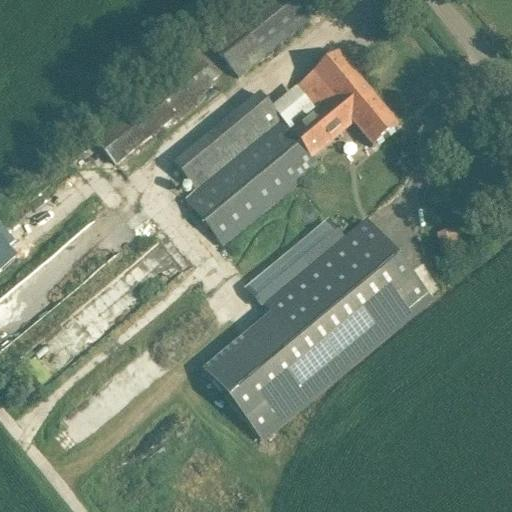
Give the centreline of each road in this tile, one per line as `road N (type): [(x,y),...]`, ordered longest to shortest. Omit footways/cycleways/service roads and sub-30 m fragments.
road 1 (tertiary): [(511,98),(432,0)]
road 2 (track): [(78,511),(0,414)]
